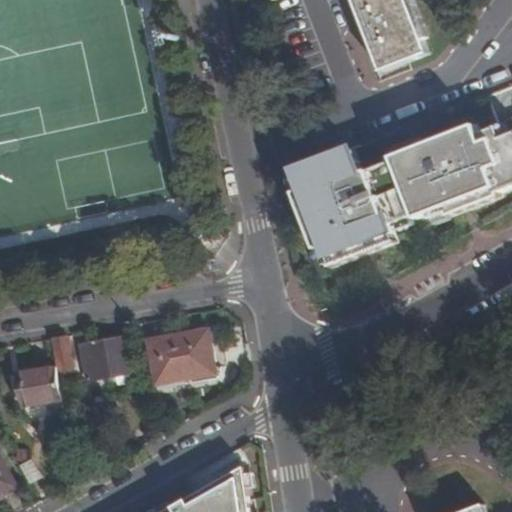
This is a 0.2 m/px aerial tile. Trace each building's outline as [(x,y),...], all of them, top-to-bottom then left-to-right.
[(410,0),(360,0),(389,74),(433,57),(410,0)] [(478,114),(362,159),(388,227),(511,178),(511,129),(505,133),(500,118),(483,125),(478,114)] [(356,145),(298,167),(335,260),(392,235),(388,227),(362,159),(356,145)] [(211,331),(151,340),(158,384),(218,375),(211,331)] [(91,360),(85,362),(88,381),(134,372),(131,353),(134,353),(132,336),(88,343),(88,345),(91,360)] [(76,384),(69,337),(52,340),(57,367),(61,387),(76,384)] [(91,360),(88,345),(82,346),(85,362),(91,360)] [(24,405),(63,399),(61,387),(57,367),(19,374),(24,405)] [(0,452),(0,496),(18,486),(0,452)] [(35,459),(23,465),(33,484),(45,478),(35,459)] [(245,511),(243,468),(162,511),(245,511)]
